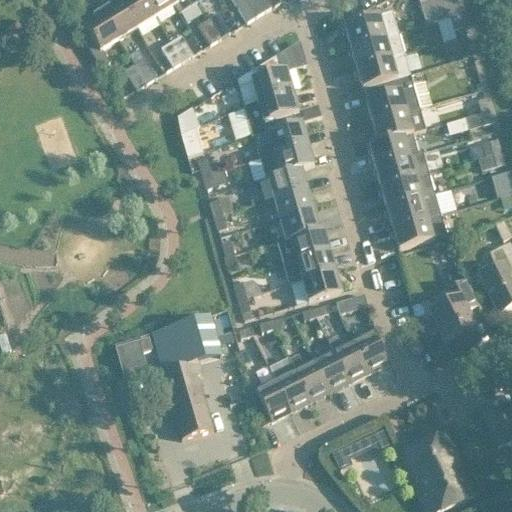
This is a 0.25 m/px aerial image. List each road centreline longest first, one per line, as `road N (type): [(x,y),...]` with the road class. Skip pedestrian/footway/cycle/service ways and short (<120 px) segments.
road 1 (residential): [(413,391),(346,212),(334,110),(301,16)]
road 2 (residential): [(127,120),(301,16)]
road 3 (residential): [(282,488),(293,457),(413,391)]
